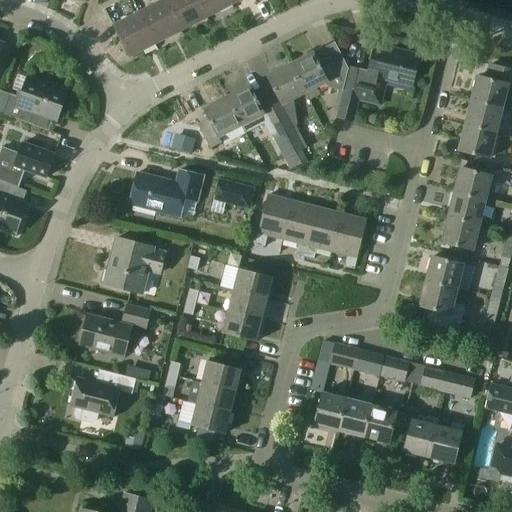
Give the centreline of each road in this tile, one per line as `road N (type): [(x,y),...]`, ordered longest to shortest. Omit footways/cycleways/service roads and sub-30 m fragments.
road 1 (residential): [(442,511),(260,468),(295,327),(382,314),(458,12)]
road 2 (residential): [(119,102),(332,3),(354,0)]
road 3 (residential): [(36,279),(89,148),(119,102)]
road 4 (residential): [(0,439),(36,279)]
road 5 (residential): [(119,102),(82,55),(0,13)]
